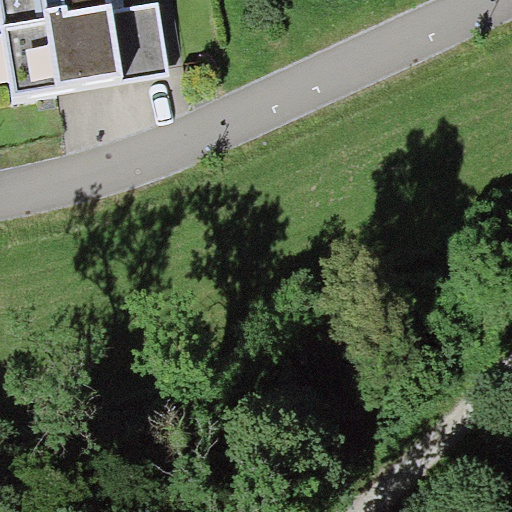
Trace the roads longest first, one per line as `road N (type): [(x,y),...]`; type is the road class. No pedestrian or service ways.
road 1 (residential): [(0,198),(193,141),(492,0)]
road 2 (track): [(370,511),(511,375)]
